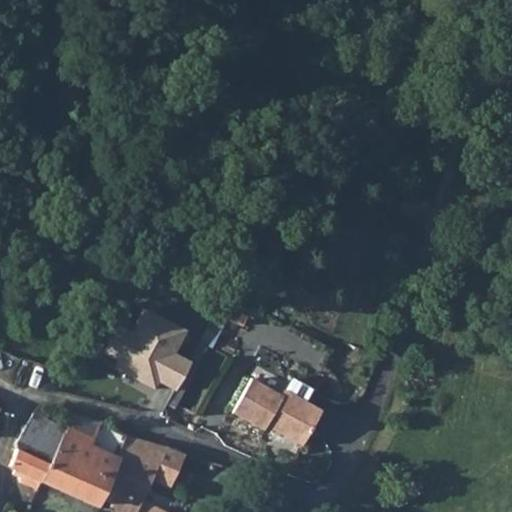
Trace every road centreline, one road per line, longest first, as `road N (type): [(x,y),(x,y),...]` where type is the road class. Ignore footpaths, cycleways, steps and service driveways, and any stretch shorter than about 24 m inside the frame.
road 1 (unclassified): [(339,495),(46,394),(16,406),(0,448)]
road 2 (residential): [(428,232),(383,390),(339,495)]
road 3 (track): [(428,232),(472,0)]
